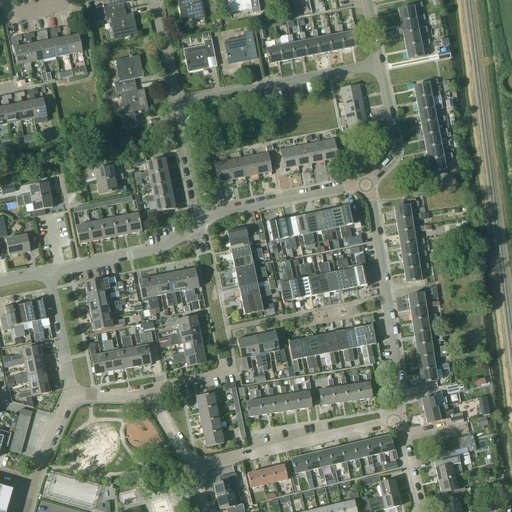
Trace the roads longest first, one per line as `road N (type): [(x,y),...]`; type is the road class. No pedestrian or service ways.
road 1 (residential): [(393,423),(398,394),(364,184)]
road 2 (residential): [(175,106),(379,66)]
road 3 (residential): [(191,470),(393,423)]
road 4 (residential): [(196,218),(364,184)]
road 5 (residential): [(46,273),(160,248),(190,232),(196,218)]
road 6 (unclassified): [(191,470),(145,397),(70,396)]
road 7 (residential): [(364,184),(395,148),(379,66)]
road 8 (residential): [(70,396),(46,273)]
